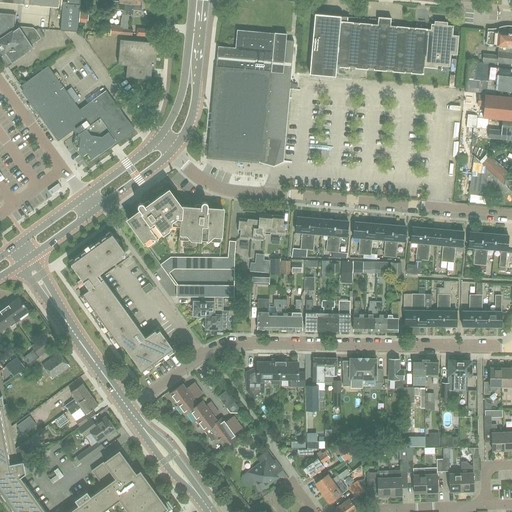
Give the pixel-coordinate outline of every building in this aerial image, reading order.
[(62,0),(60,30),(69,31),(78,32),(79,22),(80,10),(80,0),(62,0)] [(129,15),(130,0),(120,0),(120,2),(115,1),(114,8),(123,9),(122,26),(112,25),(111,33),(127,35),(128,29),(129,15)] [(130,0),(129,15),(134,16),(134,9),(142,10),(142,4),(141,4),(141,0),(130,0)] [(80,10),(79,22),(88,22),(88,11),(80,10)] [(0,25),(32,28),(20,27),(14,26),(15,14),(9,13),(8,15),(0,14),(0,25)] [(336,67),(423,75),(423,67),(437,68),(437,65),(450,66),(451,54),(457,55),(459,36),(453,35),(454,26),(447,25),(448,22),(435,20),(435,24),(431,23),(431,29),(391,25),(392,18),(385,17),(379,17),(378,24),(347,21),(348,17),(333,16),(315,14),(309,74),(335,76),(336,67)] [(35,31),(32,28),(0,25),(0,54),(7,65),(33,48),(32,46),(41,40),(35,31)] [(143,38),(144,29),(137,27),(136,37),(143,38)] [(482,63),(511,66),(511,31),(489,29),(489,28),(488,28),(486,43),(497,44),(496,45),(498,46),(497,55),(484,53),(483,60),(482,63)] [(237,30),(236,44),(260,46),(261,32),(237,30)] [(261,32),(260,46),(285,48),(286,40),(286,34),(261,32)] [(156,67),(158,42),(121,40),(119,65),(128,65),(127,77),(152,79),(153,67),(156,67)] [(210,150),(209,156),(248,159),(268,165),(273,166),(274,166),(274,165),(283,161),(290,87),(294,41),(290,40),(286,40),(285,48),(260,46),(236,44),(235,48),(218,46),(217,67),(210,150)] [(511,66),(482,63),(468,62),(465,91),(506,95),(507,90),(511,90),(511,66)] [(51,69),(49,66),(22,86),(27,94),(31,99),(42,114),(59,138),(74,126),(79,134),(77,145),(88,161),(131,129),(130,127),(132,125),(106,90),(80,110),(51,69)] [(511,97),(506,97),(506,95),(465,91),(465,92),(479,94),(478,105),(484,106),(483,116),(511,119),(511,97)] [(476,128),(477,118),(477,115),(467,114),(466,127),(476,128)] [(511,139),(511,121),(503,120),(502,130),(489,129),(488,137),(511,139)] [(484,165),(491,157),(487,154),(480,162),(484,165)] [(469,193),(494,197),(496,184),(497,177),(495,175),(491,172),(487,169),(484,165),(480,162),(474,156),(473,162),(469,193)] [(487,169),(495,160),(491,157),(484,165),(487,169)] [(491,172),(498,164),(495,160),(487,169),(491,172)] [(248,170),(249,162),(241,161),(240,168),(248,170)] [(495,175),(502,167),(498,164),(491,172),(495,175)] [(498,179),(506,170),(502,167),(495,175),(497,177),(498,179)] [(504,179),(509,174),(506,170),(498,179),(502,182),(504,179)] [(502,182),(498,179),(497,177),(496,184),(506,194),(510,190),(502,182)] [(511,180),(504,179),(502,182),(510,190),(511,191),(511,180)] [(58,184),(49,191),(51,195),(57,190),(61,188),(59,185),(58,184)] [(494,198),(502,198),(506,194),(496,184),(494,197),(494,198)] [(170,206),(162,195),(149,204),(148,202),(144,205),(144,204),(143,203),(142,203),(141,203),(140,203),(140,204),(139,204),(139,205),(138,206),(138,207),(139,208),(140,210),(128,219),(147,245),(170,229),(170,227),(172,226),(172,225),(180,226),(179,239),(221,242),(223,210),(208,209),(209,206),(208,205),(208,204),(207,203),(206,203),(205,202),(204,203),(203,203),(202,204),(201,205),(201,206),(197,206),(197,208),(170,206)] [(283,224),(284,216),(259,214),(259,220),(239,218),(239,229),(241,230),(240,238),(265,240),(265,232),(285,233),(286,224),(283,224)] [(308,250),(310,218),(298,217),(296,232),(302,232),(300,249),(302,249),(301,257),(306,257),(307,250),(308,250)] [(322,234),(323,219),(310,218),(308,250),(313,250),(314,233),(322,234)] [(333,252),(336,220),(323,219),(322,234),(327,234),(326,251),(333,252)] [(336,220),(333,252),(338,252),(340,236),(347,236),(348,221),(336,220)] [(365,255),(368,223),(355,222),(354,237),(359,237),(358,254),(365,255)] [(379,239),(380,224),(368,223),(365,255),(371,255),(372,238),(379,239)] [(390,257),(393,225),(380,224),(379,239),(385,239),(383,256),(390,257)] [(393,225),(390,257),(396,258),(398,241),(404,241),(406,226),(393,225)] [(422,260),(425,228),(412,227),(411,242),(417,242),(416,259),(422,260)] [(436,244),(438,229),(425,228),(422,260),(428,260),(430,243),(436,244)] [(447,262),(450,230),(438,229),(436,244),(443,245),(441,261),(447,262)] [(447,262),(454,262),(455,246),(462,246),(463,231),(450,230),(447,262)] [(145,341),(96,273),(125,252),(111,232),(70,262),(82,279),(78,282),(85,292),(81,295),(119,347),(123,344),(143,373),(175,351),(160,331),(145,341)] [(475,247),(473,264),(480,265),(482,233),(469,232),(468,247),(475,247)] [(494,249),(495,234),(482,233),(480,265),(486,265),(488,249),(494,249)] [(501,250),(499,266),(505,267),(507,250),(508,235),(495,234),(494,249),(501,250)] [(228,257),(235,258),(236,241),(229,241),(228,257)] [(167,274),(174,269),(171,257),(160,265),(167,274)] [(181,269),(182,257),(171,257),(174,269),(181,269)] [(270,275),(280,275),(280,259),(270,259),(270,275)] [(304,272),(304,260),(292,260),(292,262),(291,273),(301,273),(301,272),(304,272)] [(250,271),(268,273),(269,263),(255,261),(255,263),(250,262),(250,271)] [(341,261),(340,273),(352,274),(353,262),(341,261)] [(289,274),(289,262),(280,262),(280,274),(289,274)] [(366,272),(366,262),(353,262),(353,271),(366,272)] [(377,272),(377,263),(366,262),(366,272),(377,272)] [(392,281),(401,281),(401,262),(392,262),(392,281)] [(329,263),(329,273),(339,273),(339,263),(329,263)] [(377,263),(377,272),(388,272),(388,263),(377,263)] [(212,284),(234,284),(234,270),(212,270),(212,284)] [(252,284),(262,285),(263,275),(252,275),(252,284)] [(304,291),(314,291),(314,277),(304,277),(304,291)] [(147,294),(154,288),(150,283),(143,289),(147,294)] [(405,311),(405,326),(418,326),(418,311),(419,294),(411,294),(412,298),(411,311),(405,311)] [(431,311),(424,311),(424,294),(419,294),(418,311),(418,326),(431,326),(431,311)] [(443,326),(444,294),(437,294),(437,311),(431,311),(431,326),(443,326)] [(444,294),(443,326),(456,327),(456,311),(450,311),(450,294),(444,294)] [(469,295),(469,311),(463,311),(462,326),(475,326),(476,295),(469,295)] [(475,326),(488,327),(488,312),(482,312),(482,295),(477,295),(476,295),(475,326)] [(488,312),(488,327),(501,327),(502,312),(501,312),(501,295),(495,295),(495,312),(488,312)] [(4,308),(15,324),(20,320),(18,318),(28,310),(19,297),(4,308)] [(215,311),(221,311),(223,311),(223,297),(220,297),(212,297),(205,297),(202,297),(202,300),(194,300),(194,304),(193,304),(191,306),(193,309),(194,309),(194,316),(207,316),(215,316),(215,311)] [(269,329),(269,312),(263,312),(263,306),(265,306),(265,299),(257,299),(258,312),(258,329),(269,329)] [(280,330),(280,299),(273,299),(273,306),(275,306),(275,312),(269,312),(269,329),(280,330)] [(291,330),(291,313),(284,313),(284,307),(286,307),(286,299),(280,299),(280,330),(291,330)] [(291,313),(291,330),(301,330),(302,313),(301,313),(302,300),(295,300),(295,313),(291,313)] [(317,330),(317,313),(310,313),(311,307),(313,307),(313,300),(306,300),(306,313),(306,330),(317,330)] [(317,330),(327,330),(328,300),(321,300),(321,308),(323,308),(323,313),(317,313),(317,330)] [(328,300),(327,330),(338,331),(339,313),(332,313),(332,308),(334,308),(334,300),(332,300),(328,300)] [(338,331),(350,331),(350,314),(349,314),(350,301),(339,301),(339,313),(338,331)] [(365,331),(365,314),(359,313),(359,308),(361,308),(361,301),(354,301),(354,313),(354,331),(365,331)] [(376,331),(377,301),(370,301),(370,308),(369,308),(368,314),(365,314),(365,331),(376,331)] [(387,332),(388,314),(383,314),(383,301),(377,301),(376,331),(387,332)] [(388,314),(387,332),(398,332),(398,314),(398,302),(391,302),(391,309),(393,309),(392,314),(388,314)] [(11,327),(15,324),(4,308),(0,310),(0,331),(9,325),(11,327)] [(221,315),(221,311),(215,311),(215,316),(207,316),(206,321),(205,320),(203,323),(205,327),(206,327),(206,328),(221,329),(221,315)] [(39,357),(51,349),(43,338),(31,346),(39,357)] [(53,379),(70,367),(59,353),(42,365),(53,379)] [(325,358),(313,358),(313,382),(325,382),(325,375),(325,358)] [(325,358),(325,375),(337,375),(337,358),(325,358)] [(363,379),(363,358),(350,358),(350,367),(349,367),(349,368),(343,368),(343,385),(350,386),(350,381),(356,382),(359,379),(363,379)] [(363,358),(363,379),(376,379),(376,382),(383,382),(383,369),(378,369),(376,367),(376,359),(363,358)] [(399,389),(402,389),(403,389),(403,387),(403,369),(400,369),(400,359),(389,359),(388,379),(395,379),(395,389),(399,389)] [(425,377),(426,360),(414,359),(413,376),(413,384),(417,384),(417,376),(425,377)] [(263,379),(271,379),(271,383),(273,385),(279,385),(280,379),(280,360),(272,360),(272,363),(258,363),(258,370),(254,370),(247,372),(247,389),(254,400),(265,392),(265,386),(263,386),(263,379)] [(280,360),(280,379),(290,379),(290,387),(305,387),(306,373),(299,373),(299,363),(288,363),(288,360),(280,360)] [(426,360),(425,377),(433,377),(432,384),(437,384),(437,360),(426,360)] [(459,390),(460,361),(449,360),(449,375),(453,375),(452,390),(459,390)] [(460,361),(459,390),(466,391),(467,376),(470,376),(471,361),(460,361)] [(27,376),(38,368),(34,362),(23,370),(27,376)] [(13,376),(19,372),(13,364),(7,368),(13,376)] [(511,367),(502,368),(502,386),(511,386),(511,367)] [(502,386),(502,368),(490,368),(490,382),(484,382),(484,394),(490,394),(490,386),(502,386)] [(177,404),(199,388),(195,383),(186,389),(183,384),(170,393),(177,404)] [(67,411),(90,395),(82,384),(70,393),(75,398),(64,406),(67,411)] [(316,385),(306,385),(307,411),(316,410),(316,385)] [(185,414),(203,401),(198,404),(195,400),(203,394),(199,388),(177,404),(185,414)] [(476,409),(476,391),(468,390),(467,409),(476,409)] [(227,408),(234,402),(226,391),(218,396),(227,408)] [(90,395),(67,411),(70,415),(80,408),(85,415),(98,406),(90,395)] [(17,459),(18,459),(32,453),(24,442),(16,448),(7,404),(4,405),(2,396),(0,396),(0,491),(15,511),(45,511),(20,477),(25,473),(23,462),(17,463),(17,459)] [(197,421),(215,408),(211,402),(206,405),(203,401),(185,414),(190,411),(197,421)] [(204,431),(222,418),(217,421),(214,417),(219,413),(215,408),(197,421),(204,431)] [(75,421),(79,426),(87,420),(83,415),(75,421)] [(36,425),(29,416),(17,426),(24,434),(36,425)] [(212,441),(238,422),(234,416),(226,422),(222,418),(204,431),(212,441)] [(484,431),(491,430),(492,451),(504,451),(504,432),(497,432),(497,424),(491,424),(491,416),(484,416),(484,431)] [(98,444),(100,442),(116,430),(107,417),(95,425),(90,418),(87,420),(79,426),(77,427),(85,438),(90,434),(96,441),(98,444)] [(238,422),(212,441),(217,438),(224,448),(237,438),(234,434),(242,428),(238,422)] [(446,423),(447,431),(457,430),(456,422),(446,423)] [(439,446),(439,433),(429,433),(429,437),(426,437),(426,446),(439,446)] [(416,437),(416,446),(425,446),(425,437),(416,437)] [(458,437),(450,437),(450,447),(458,447),(458,437)] [(104,448),(100,442),(98,444),(96,441),(76,457),(81,464),(104,448)] [(362,451),(362,447),(356,447),(329,449),(332,453),(338,452),(344,461),(345,461),(352,457),(362,451)] [(102,511),(119,500),(127,511),(167,511),(171,509),(169,507),(168,508),(140,470),(136,473),(119,450),(92,470),(103,487),(91,496),(87,491),(75,500),(78,505),(69,511),(102,511)] [(331,457),(327,450),(304,466),(311,477),(324,467),(322,464),(331,457)] [(277,477),(270,466),(275,462),(267,451),(257,458),(261,464),(250,472),(249,472),(243,476),(243,479),(246,484),(249,485),(255,481),(261,489),(277,477)] [(461,473),(462,491),(474,491),(473,471),(479,470),(479,458),(473,458),(473,465),(470,465),(470,464),(466,461),(461,462),(461,473)] [(407,478),(407,473),(407,460),(401,460),(401,471),(389,472),(390,496),(402,496),(401,478),(407,478)] [(413,473),(413,475),(414,493),(426,493),(425,474),(425,468),(413,468),(413,473)] [(425,474),(426,493),(438,492),(437,474),(437,472),(437,468),(425,468),(425,474)] [(335,484),(340,481),(350,473),(347,469),(342,472),(337,476),(332,479),(335,484)] [(388,496),(390,496),(389,472),(367,473),(367,487),(378,487),(378,496),(380,496),(380,498),(388,498),(388,496)] [(450,492),(462,491),(461,473),(449,473),(450,492)] [(327,489),(335,484),(332,479),(328,474),(316,483),(322,492),(324,490),(326,492),(328,491),(327,489)] [(352,492),(361,485),(358,480),(348,487),(352,492)] [(326,492),(324,490),(322,492),(330,502),(346,490),(343,485),(340,481),(335,484),(327,489),(328,491),(326,492)] [(361,485),(352,492),(355,497),(365,490),(361,485)] [(353,503),(350,498),(335,509),(336,511),(353,511),(358,509),(358,508),(363,505),(359,499),(353,503)]
